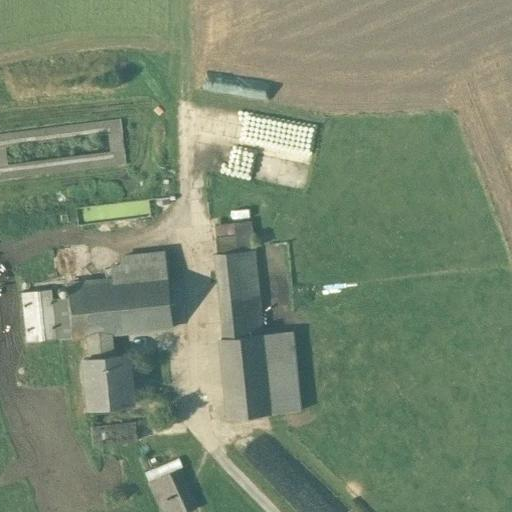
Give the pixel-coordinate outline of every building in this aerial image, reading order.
[(0,179),(127,165),(122,120),(80,125),(82,147),(95,146),(96,153),(0,164),(0,179)] [(77,205),(77,222),(152,219),(151,201),(77,205)] [(112,263),(113,268),(114,280),(169,275),(166,249),(121,253),(121,262),(112,263)] [(254,251),(218,255),(224,310),(260,306),(254,251)] [(113,268),(105,271),(106,281),(67,285),(72,338),(91,336),(93,358),(114,356),(112,334),(174,328),(169,275),(114,280),(113,268)] [(51,290),(22,293),(27,342),(56,339),(51,290)] [(260,306),(224,310),(226,338),(262,335),(260,306)] [(294,332),(262,335),(270,415),(302,412),(294,332)] [(226,338),(222,339),(230,418),(270,415),(262,335),(226,338)] [(93,358),(85,359),(90,409),(135,405),(129,354),(114,356),(93,358)] [(180,470),(163,477),(178,511),(188,511),(197,508),(180,470)]
